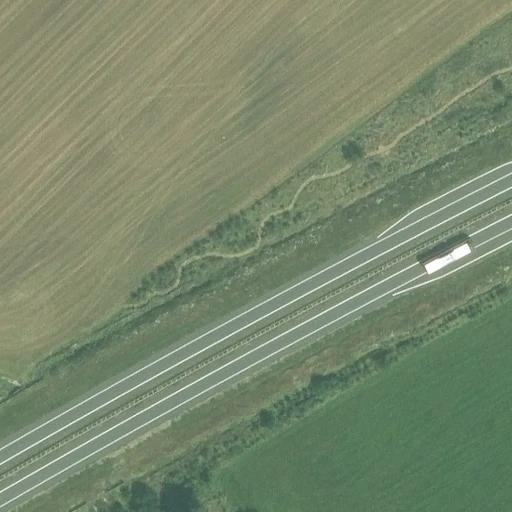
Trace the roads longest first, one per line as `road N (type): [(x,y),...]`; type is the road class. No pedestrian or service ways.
road 1 (trunk): [(511,182),(0,459)]
road 2 (trunk): [(0,500),(511,225)]
